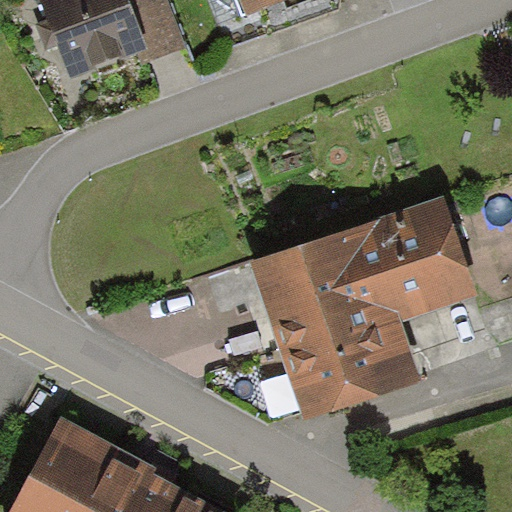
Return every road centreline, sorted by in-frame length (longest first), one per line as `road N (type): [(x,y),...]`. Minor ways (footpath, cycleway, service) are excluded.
road 1 (residential): [(504,0),(105,144),(57,180),(0,257)]
road 2 (residential): [(354,511),(0,308)]
